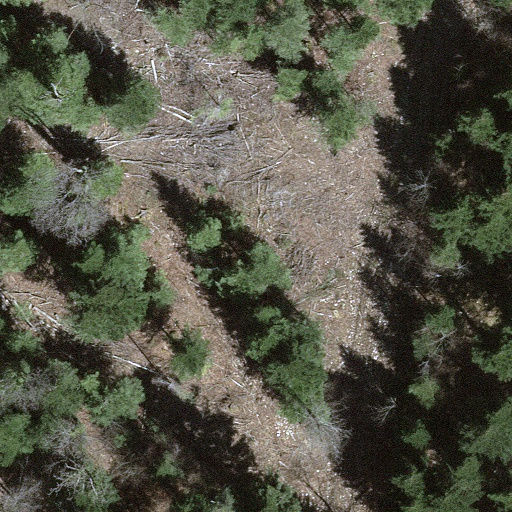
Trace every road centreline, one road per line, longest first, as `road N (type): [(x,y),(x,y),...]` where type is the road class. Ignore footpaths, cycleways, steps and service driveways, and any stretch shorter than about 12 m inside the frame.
road 1 (trunk): [(249,0),(511,495)]
road 2 (track): [(436,0),(355,274),(318,511)]
